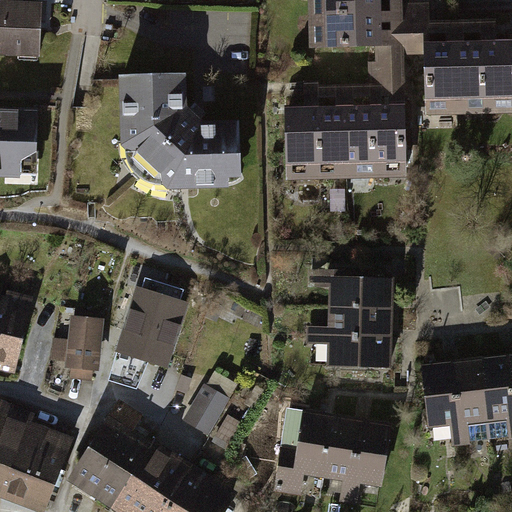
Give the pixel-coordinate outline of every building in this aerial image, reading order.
[(0,0),(0,56),(36,58),(38,2),(0,0)] [(307,0),(309,48),(375,46),(401,45),(423,45),(423,23),(422,5),(400,5),(399,0),(307,0)] [(423,45),(426,119),(511,116),(510,41),(495,42),(495,33),(495,20),(423,23),(423,45)] [(281,110),(284,184),(406,180),(401,45),(375,46),(375,64),(368,65),(369,86),(302,88),(302,94),(302,110),(281,110)] [(181,77),(115,78),(116,150),(124,175),(136,187),(150,192),(166,193),(240,191),(239,127),(201,129),(180,113),(181,77)] [(38,114),(0,113),(0,172),(37,173),(38,114)] [(391,278),(323,278),(323,311),(391,311),(391,278)] [(139,290),(117,344),(162,362),(184,309),(139,290)] [(0,368),(14,372),(32,300),(9,294),(8,299),(0,297),(0,368)] [(305,330),(305,340),(390,340),(391,311),(323,311),(323,330),(305,330)] [(101,321),(67,319),(66,342),(51,341),(50,365),(72,366),(70,386),(96,387),(101,321)] [(326,371),(390,372),(390,340),(305,340),(305,350),(326,350),(326,371)] [(137,390),(146,364),(120,356),(112,382),(137,390)] [(511,384),(509,359),(480,362),(487,428),(511,425),(511,384)] [(480,362),(450,365),(458,432),(487,428),(480,362)] [(450,365),(421,369),(428,435),(458,432),(450,365)] [(217,374),(209,387),(232,400),(239,387),(217,374)] [(230,403),(203,386),(182,420),(208,437),(230,403)] [(142,419),(117,403),(90,446),(134,474),(151,446),(132,434),(142,419)] [(32,416),(0,404),(0,502),(2,503),(29,426),(32,416)] [(231,451),(245,422),(229,415),(216,443),(231,451)] [(323,419),(300,415),(295,452),(281,450),(274,498),(299,501),(302,480),(314,481),(323,419)] [(314,481),(342,485),(351,423),(323,419),(314,481)] [(365,489),(376,490),(385,427),(351,423),(342,485),(339,507),(362,510),(365,489)] [(2,503),(27,511),(45,511),(70,441),(29,426),(2,503)] [(134,474),(90,446),(66,484),(110,511),(134,474)] [(109,511),(168,511),(193,473),(151,446),(134,474),(110,511),(109,511)] [(225,511),(234,499),(193,473),(168,511),(225,511)]
